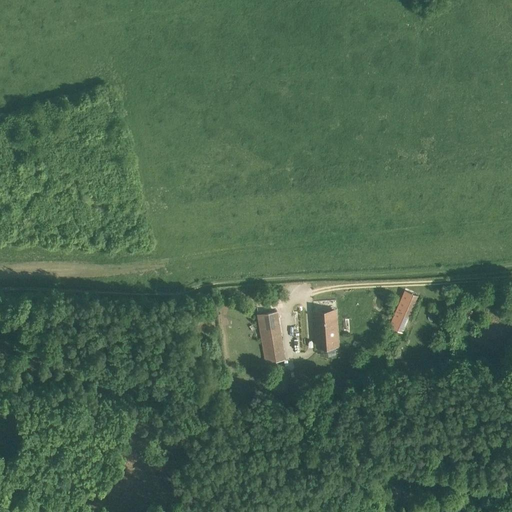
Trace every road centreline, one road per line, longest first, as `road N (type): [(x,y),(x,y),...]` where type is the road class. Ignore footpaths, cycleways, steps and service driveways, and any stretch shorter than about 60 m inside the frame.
road 1 (track): [(185,290),(511,274)]
road 2 (track): [(0,282),(185,290)]
